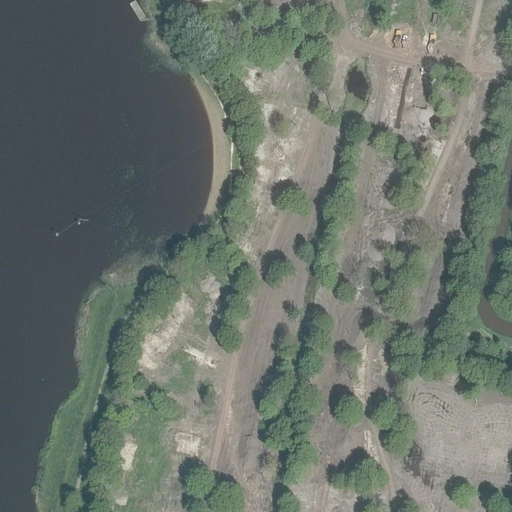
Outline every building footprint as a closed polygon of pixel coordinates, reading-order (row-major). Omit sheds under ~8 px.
[(241,84),(254,78),(250,71),(237,77),(241,84)] [(402,78),(399,90),(428,97),(431,85),(402,78)] [(415,104),(396,100),(395,107),(413,111),(415,104)] [(429,127),(435,128),(441,110),(428,106),(425,115),(432,117),(429,127)] [(379,147),(384,127),(366,123),(361,143),(379,147)] [(411,145),(418,147),(420,138),(413,136),(411,145)] [(286,147),(258,139),(256,147),(260,148),(259,153),(272,157),(274,151),(284,154),(286,147)] [(327,168),(335,143),(327,140),(325,147),(319,145),(315,158),(322,160),(320,166),(327,168)] [(427,150),(430,142),(425,140),(422,148),(427,150)] [(462,160),(481,167),(483,161),(464,154),(462,160)] [(279,170),(290,176),(294,170),(282,163),(279,170)] [(251,189),(249,195),(274,205),(276,198),(251,189)] [(451,200),(473,206),(474,200),(453,194),(451,200)] [(467,219),(441,211),(439,219),(453,222),(451,228),(460,230),(462,225),(465,226),(467,219)] [(297,226),(294,233),(308,238),(310,231),(297,226)] [(382,227),(379,233),(395,239),(398,233),(382,227)] [(364,254),(378,259),(381,252),(388,255),(391,248),(370,240),(364,254)] [(301,254),(303,249),(288,243),(286,248),(301,254)] [(358,276),(375,283),(378,277),(360,270),(358,276)] [(267,317),(280,319),(285,291),(272,289),(267,317)] [(417,330),(435,337),(444,315),(417,304),(414,312),(423,315),(417,330)] [(164,358),(140,348),(138,353),(155,361),(153,365),(159,368),(164,358)] [(384,391),(396,391),(397,363),(385,363),(384,391)] [(134,371),(150,377),(153,371),(136,364),(134,371)] [(154,371),(151,378),(157,380),(159,373),(154,371)] [(496,411),(498,411),(501,397),(492,395),(490,403),(497,405),(496,411)] [(493,420),(497,405),(490,404),(487,418),(493,420)] [(129,469),(140,438),(119,431),(107,461),(129,469)] [(195,442),(196,436),(179,433),(178,439),(195,442)] [(190,463),(192,457),(174,452),(172,459),(190,463)] [(253,484),(255,476),(232,473),(231,481),(253,484)] [(329,483),(322,483),(320,499),(327,500),(329,483)]
